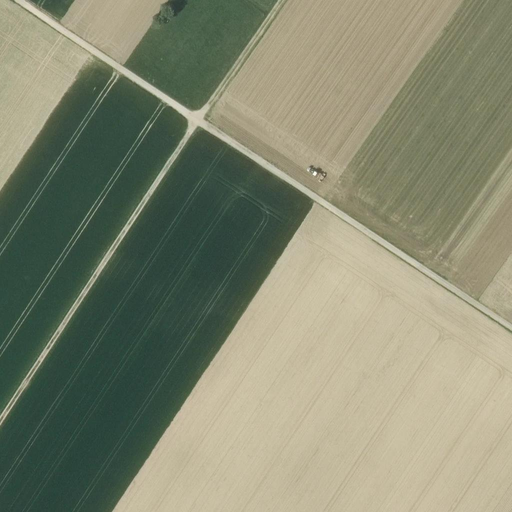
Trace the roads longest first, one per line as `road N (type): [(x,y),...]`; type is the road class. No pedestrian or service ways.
road 1 (track): [(511,328),(197,121)]
road 2 (track): [(0,420),(197,121)]
road 3 (track): [(197,121),(14,0)]
road 4 (track): [(197,121),(280,0)]
